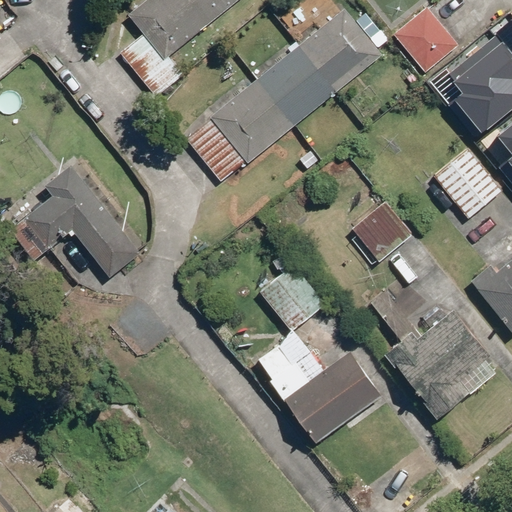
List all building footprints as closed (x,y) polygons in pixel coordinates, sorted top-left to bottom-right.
[(146,0),(129,14),(145,33),(121,52),(156,96),(185,73),(171,55),(239,0),(146,0)] [(346,7),(212,115),(214,118),(188,138),(221,182),(247,160),(249,162),(384,54),(346,7)] [(429,7),(396,33),(426,71),(459,45),(429,7)] [(511,56),(496,36),(449,73),(464,92),(455,99),(482,132),(511,108),(511,56)] [(511,124),(498,136),(511,152),(511,158),(501,168),(511,181),(511,124)] [(471,149),(437,176),(470,219),(504,192),(471,149)] [(55,194),(26,217),(49,246),(73,227),(111,275),(141,252),(72,164),(47,183),(55,194)] [(385,203),(354,227),(381,261),(412,237),(385,203)] [(491,263),(471,279),(511,330),(511,258),(497,270),(491,263)] [(294,265),(262,290),(293,330),(325,305),(294,265)] [(398,364),(438,417),(498,371),(487,357),(491,354),(455,308),(418,338),(413,331),(388,351),(385,353),(395,366),(398,364)] [(297,331),(258,357),(286,400),(287,399),(318,442),(383,395),(351,351),(326,369),(297,331)] [(86,511),(71,494),(57,506),(61,511),(86,511)] [(180,511),(171,503),(162,511),(180,511)]
